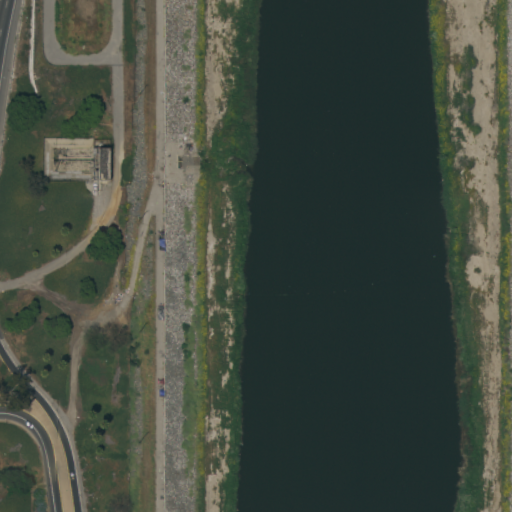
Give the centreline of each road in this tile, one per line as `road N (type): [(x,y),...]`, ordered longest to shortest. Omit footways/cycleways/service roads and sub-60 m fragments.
road 1 (motorway): [(76,511),(58,427),(0,349)]
road 2 (motorway): [(0,410),(23,416),(42,436),(56,511)]
